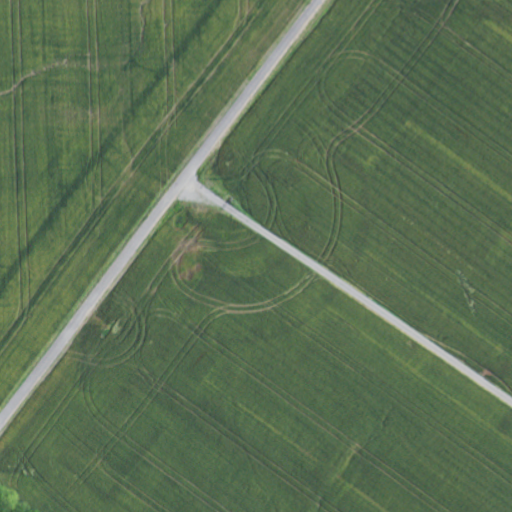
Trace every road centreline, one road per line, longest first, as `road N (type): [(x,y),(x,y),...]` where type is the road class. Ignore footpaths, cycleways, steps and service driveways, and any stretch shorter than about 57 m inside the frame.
road 1 (residential): [(0,421),(316,0)]
road 2 (residential): [(185,176),(511,403)]
